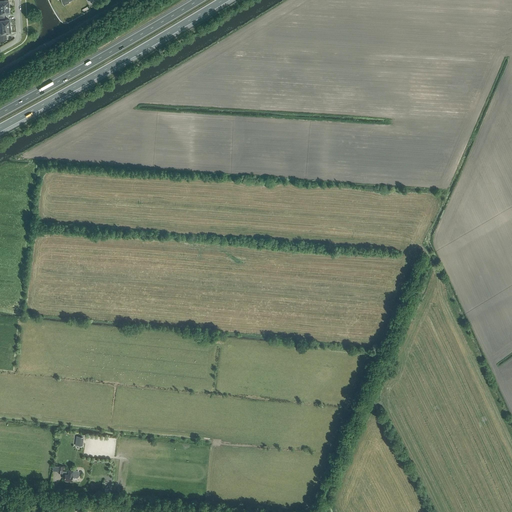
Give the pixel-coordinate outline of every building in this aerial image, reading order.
[(9,14),(9,7),(0,7),(0,16),(3,17),(3,14),(9,14)] [(0,26),(10,26),(9,19),(4,20),(3,17),(0,16),(0,26)] [(11,33),(10,26),(0,26),(0,27),(0,31),(0,37),(6,37),(5,33),(11,33)] [(83,446),(84,437),(77,436),(75,445),(83,446)] [(59,471),(58,473),(66,474),(65,480),(66,481),(68,481),(69,480),(72,481),(73,477),(77,477),(79,476),(79,473),(78,471),(76,471),(69,470),(69,472),(63,471),(64,466),(59,465),(59,466),(59,471)]
